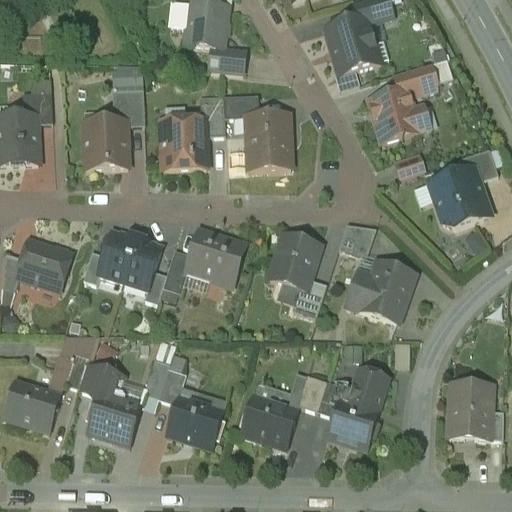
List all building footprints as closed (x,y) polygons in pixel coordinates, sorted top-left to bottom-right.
[(385,0),(384,0),(351,10),(356,28),(367,25),(368,31),(392,24),(385,0)] [(227,15),(190,11),(185,52),(211,55),(223,57),(223,56),(227,15)] [(356,28),(326,37),(340,82),(380,70),(368,31),(367,25),(356,28)] [(223,57),(211,55),(209,79),(243,82),(245,59),(223,56),(223,57)] [(428,72),(393,83),(398,100),(407,97),(410,105),(436,97),(434,91),(452,86),(446,67),(428,72)] [(143,96),(112,98),(113,129),(126,129),(126,133),(145,132),(143,96)] [(398,100),(369,109),(381,151),(420,140),(429,137),(423,115),(413,118),(410,105),(407,97),(398,100)] [(51,99),(22,101),(23,124),(35,123),(36,131),(52,130),(51,99)] [(258,103),(223,105),(224,111),(224,126),(246,125),(246,124),(259,124),(258,103)] [(224,111),(200,112),(200,128),(204,128),(205,144),(225,143),(224,126),(224,111)] [(259,124),(246,124),(246,125),(248,177),(290,176),(288,122),(259,124)] [(23,124),(9,125),(9,132),(0,132),(0,172),(38,171),(36,131),(35,123),(23,124)] [(200,128),(164,130),(165,147),(161,147),(163,177),(206,175),(205,144),(204,128),(200,128)] [(113,129),(99,130),(100,135),(84,136),(86,176),(128,174),(126,133),(126,129),(113,129)] [(498,155),(489,158),(495,175),(506,171),(498,155)] [(489,157),(458,168),(462,179),(474,176),(479,191),(498,184),(495,175),(489,158),(489,157)] [(418,163),(396,171),(402,188),(424,180),(418,163)] [(462,179),(428,191),(442,231),(455,237),(483,227),(488,217),(479,191),(474,176),(462,179)] [(374,237),(346,233),(340,253),(365,262),(374,237)] [(468,245),(478,262),(492,254),(481,237),(468,245)] [(126,244),(112,239),(105,263),(99,282),(123,290),(138,244),(127,241),(126,244)] [(245,253),(199,239),(192,263),(186,280),(188,281),(232,295),(245,253)] [(320,254),(283,243),(270,287),(299,296),(306,298),(310,287),(320,254)] [(149,248),(138,244),(123,290),(148,298),(154,279),(162,255),(148,251),(149,248)] [(56,254),(53,257),(30,250),(24,267),(18,285),(20,285),(59,298),(71,263),(67,262),(66,257),(56,254)] [(192,263),(174,258),(166,283),(162,296),(181,302),(188,281),(186,280),(192,263)] [(92,259),(83,288),(96,292),(99,282),(105,263),(92,259)] [(24,267),(5,260),(2,296),(15,300),(20,285),(18,285),(24,267)] [(378,272),(370,295),(356,291),(348,314),(397,332),(414,284),(378,272)] [(154,279),(148,298),(145,308),(157,312),(162,296),(166,283),(154,279)] [(327,293),(310,287),(306,298),(299,296),(292,318),(317,326),(327,293)] [(113,356),(103,350),(97,359),(107,365),(113,356)] [(174,359),(163,355),(158,368),(170,372),(174,359)] [(72,367),(65,392),(80,397),(87,373),(90,366),(74,361),(72,367)] [(60,363),(49,399),(60,403),(64,392),(65,392),(72,367),(60,363)] [(158,368),(155,367),(145,397),(160,402),(168,376),(169,376),(170,372),(158,368)] [(124,385),(87,373),(80,397),(98,403),(87,440),(130,454),(142,416),(117,408),(124,385)] [(169,376),(168,376),(160,402),(158,407),(172,411),(181,381),(169,376)] [(388,387),(359,377),(353,397),(344,394),(334,424),(327,445),(367,458),(379,422),(377,421),(388,387)] [(327,389),(307,383),(298,413),(318,419),(327,389)] [(277,399),(264,395),(266,389),(260,387),(258,393),(257,393),(253,405),(246,426),(249,427),(244,442),(270,450),(271,448),(285,453),(285,455),(287,456),(298,420),(273,412),(277,399)] [(49,399),(15,389),(4,426),(49,440),(61,403),(60,403),(49,399)] [(344,394),(327,389),(318,419),(334,424),(344,394)] [(492,391),(452,389),(449,445),(488,447),(490,419),(492,391)] [(224,421),(179,406),(167,443),(212,457),(224,421)] [(503,420),(490,419),(488,447),(502,447),(503,420)]
